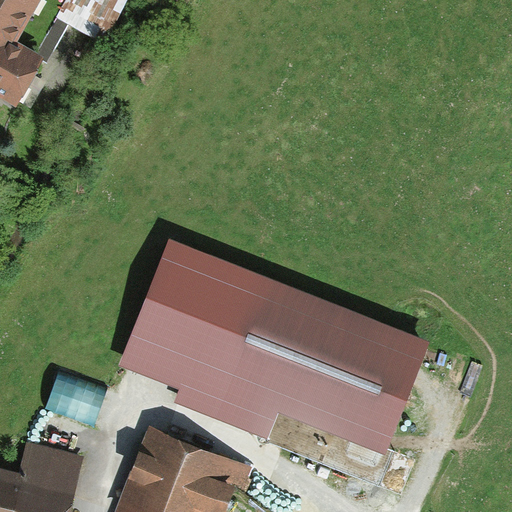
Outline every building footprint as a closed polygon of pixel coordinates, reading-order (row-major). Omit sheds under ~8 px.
[(0,0),(0,97),(15,106),(43,58),(15,42),(40,0),(0,0)] [(65,0),(57,17),(104,42),(126,0),(65,0)] [(425,343),(170,244),(124,363),(185,387),(179,401),(266,435),(276,408),(383,450),(425,343)] [(49,407),(92,421),(103,388),(60,374),(49,407)] [(148,436),(121,511),(209,511),(226,464),(148,436)] [(0,511),(61,511),(74,461),(24,449),(15,484),(0,480),(0,511)]
